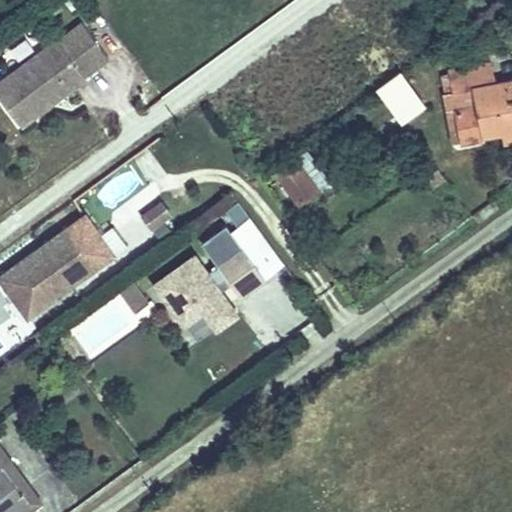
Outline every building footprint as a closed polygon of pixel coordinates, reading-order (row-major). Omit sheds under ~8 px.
[(68,90),(86,77),(84,74),(108,57),(80,19),(0,79),(0,96),(21,125),(40,111),(37,106),(43,101),(37,94),(59,78),(68,90)] [(511,137),(511,79),(495,83),(491,62),(450,70),(463,141),(484,137),(483,132),(504,128),(506,139),(511,137)] [(425,104),(400,71),(378,87),(402,121),(425,104)] [(40,111),(68,90),(59,78),(37,94),(43,101),(37,106),(40,111)] [(320,189),(297,159),(276,174),(299,205),(320,189)] [(445,179),(438,168),(429,174),(435,185),(445,179)] [(152,227),(170,214),(161,202),(143,215),(152,227)] [(115,253),(85,213),(42,245),(71,285),(115,253)] [(283,263),(249,217),(231,231),(241,246),(265,277),(283,263)] [(71,285),(42,245),(0,275),(0,279),(28,317),(71,285)] [(265,277),(241,246),(216,264),(240,295),(265,277)] [(181,331),(203,317),(215,336),(241,319),(198,253),(150,284),(181,331)] [(77,326),(91,353),(158,318),(143,291),(77,326)] [(27,511),(41,502),(0,446),(0,463),(28,500),(12,511),(27,511)] [(0,511),(12,511),(28,500),(0,463),(0,511)]
